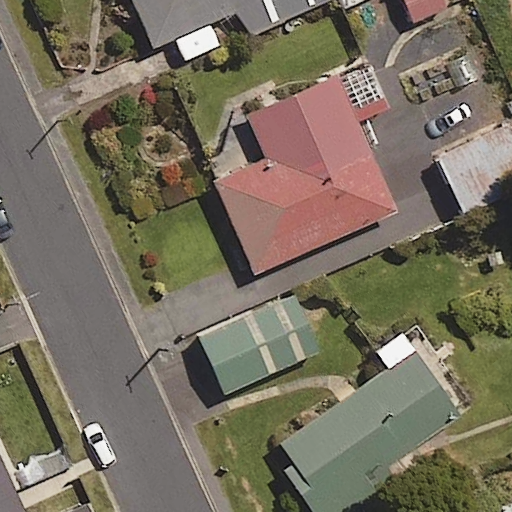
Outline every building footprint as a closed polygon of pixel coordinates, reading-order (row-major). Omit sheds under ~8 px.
[(315,0),(127,0),(147,44),(230,6),(242,33),(315,0)] [(443,5),(441,0),(401,0),(410,19),(443,5)] [(216,139),(228,167),(204,178),(245,271),(389,208),(350,119),(381,106),(360,58),(242,110),(248,125),(216,139)] [(511,188),(511,148),(500,121),(430,153),(458,214),(511,188)] [(312,348),(287,293),(195,335),(220,390),(312,348)] [(455,413),(396,330),(368,350),(379,366),(268,445),(316,511),(362,511),(386,496),(370,474),(455,413)]
